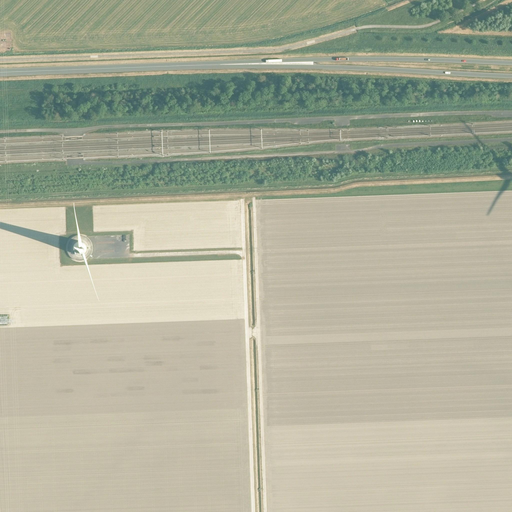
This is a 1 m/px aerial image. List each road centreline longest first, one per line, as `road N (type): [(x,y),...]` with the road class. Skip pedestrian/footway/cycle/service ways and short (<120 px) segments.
road 1 (trunk): [(158,67),(511,76)]
road 2 (trunk): [(511,63),(158,67)]
road 3 (trunk): [(158,67),(0,73)]
